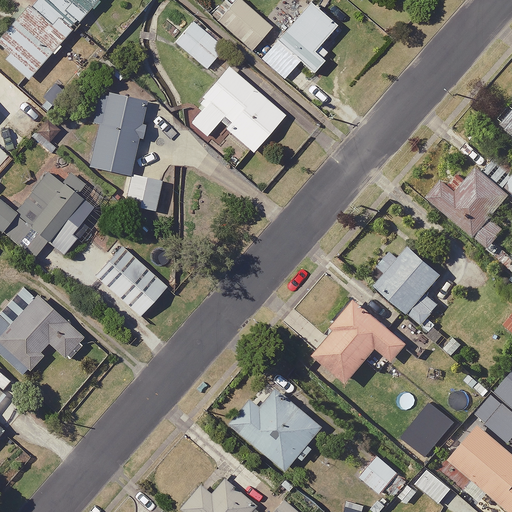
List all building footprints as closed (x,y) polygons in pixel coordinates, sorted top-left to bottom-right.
[(68,0),(71,3),(63,13),(78,25),(99,0),(68,0)] [(240,0),(237,0),(219,20),(253,51),(272,29),(240,0)] [(311,3),(277,41),(301,61),(314,73),(325,61),(315,52),(338,26),(311,3)] [(67,38),(29,5),(0,38),(0,44),(10,53),(4,59),(29,81),(67,38)] [(226,48),(193,21),(175,42),(208,69),(226,48)] [(301,61),(277,41),(262,59),(285,79),(301,61)] [(286,115),(229,66),(198,102),(204,108),(190,123),(207,138),(221,122),(255,151),(286,115)] [(64,93),(54,84),(43,98),(53,106),(64,93)] [(98,125),(89,167),(131,176),(139,138),(143,139),(146,125),(141,124),(146,103),(100,93),(93,124),(98,125)] [(511,113),(502,125),(511,134),(511,113)] [(511,194),(505,188),(479,167),(458,192),(444,180),(429,198),(476,238),(510,198),(511,195),(511,194)] [(15,211),(12,215),(16,218),(49,244),(83,200),(77,195),(84,185),(69,173),(62,181),(48,169),(15,211)] [(162,181),(134,174),(127,205),(155,211),(162,181)] [(12,215),(15,211),(0,199),(0,229),(4,233),(16,218),(12,215)] [(387,273),(377,285),(423,324),(439,305),(427,295),(444,274),(410,245),(399,257),(392,251),(379,267),(387,273)] [(167,287),(122,246),(95,276),(140,317),(167,287)] [(10,324),(0,314),(0,354),(25,377),(44,355),(40,352),(49,342),(65,357),(83,336),(36,294),(10,324)] [(409,344),(355,300),(332,328),(335,330),(315,355),(349,383),(378,348),(394,362),(409,344)] [(511,376),(498,392),(511,404),(511,376)] [(263,407),(252,398),(231,424),(288,472),(326,426),(280,388),(263,407)] [(511,440),(511,409),(494,394),(477,414),(510,443),(511,440)] [(457,422),(432,402),(404,437),(428,457),(457,422)] [(511,511),(511,451),(480,424),(450,459),(511,511)] [(400,473),(379,455),(361,476),(382,494),(387,488),(400,473)] [(453,490),(429,469),(417,483),(440,504),(453,490)] [(409,481),(400,473),(387,488),(396,496),(409,481)] [(212,493),(200,484),(179,509),(182,511),(250,511),(257,505),(225,478),(212,493)] [(418,492),(410,485),(400,496),(408,504),(418,492)] [(298,511),(284,500),(273,511),(298,511)] [(381,511),(387,505),(380,500),(372,509),(375,511),(381,511)]
